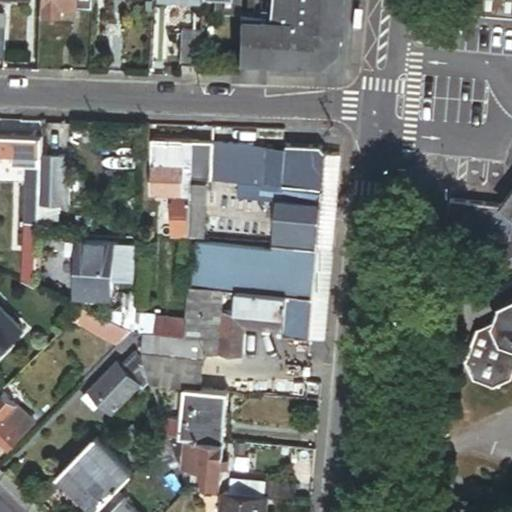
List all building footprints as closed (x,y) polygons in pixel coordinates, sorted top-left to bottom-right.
[(73,0),(38,0),(38,17),(59,18),(60,10),(73,10),(73,0)] [(214,0),(214,16),(235,16),(235,12),(239,13),(239,0),(214,0)] [(338,50),(342,0),(266,0),(265,17),(240,16),(237,63),(319,66),(338,50)] [(511,0),(464,0),(463,15),(511,19),(511,0)] [(182,64),(199,65),(201,32),(183,31),(182,64)] [(38,154),(43,154),(44,136),(0,134),(0,152),(18,153),(38,154)] [(185,161),(186,143),(153,143),(153,166),(185,167),(185,161)] [(212,177),(215,146),(215,143),(195,143),(193,175),(212,177)] [(285,185),(326,189),(329,153),(322,145),(289,145),(288,151),(285,185)] [(259,149),(215,146),(212,177),(256,181),(256,178),(259,149)] [(270,150),(259,149),(256,178),(266,179),(270,150)] [(266,182),(266,183),(285,185),(288,151),(270,150),(266,179),(266,182)] [(38,154),(18,153),(17,165),(31,166),(37,166),(38,154)] [(41,226),(55,227),(56,206),(63,206),(65,157),(44,156),(41,226)] [(191,177),(192,161),(185,161),(185,167),(184,195),(175,195),(174,214),(191,215),(193,184),(193,177),(191,177)] [(28,224),(41,224),(43,166),(37,166),(31,166),(28,224)] [(184,195),(185,167),(153,166),(152,194),(175,195),(184,195)] [(325,204),(326,189),(285,185),(266,183),(241,181),(240,189),(239,197),(276,200),(276,196),(285,197),(284,200),(325,204)] [(208,185),(193,184),(191,215),(190,235),(206,236),(208,185)] [(511,191),(498,209),(511,220),(511,191)] [(274,244),(320,249),(325,204),(284,200),(279,199),(274,244)] [(446,204),(444,228),(485,231),(487,208),(446,204)] [(190,235),(191,215),(174,214),(173,234),(190,236),(190,235)] [(41,224),(28,224),(27,283),(38,288),(41,224)] [(238,291),(288,295),(316,298),(320,249),(274,244),(274,248),(196,240),(192,286),(226,289),(224,311),(227,311),(236,312),(238,291)] [(116,300),(118,243),(80,242),(78,298),(116,300)] [(116,300),(133,301),(136,244),(118,243),(116,300)] [(189,318),(188,318),(186,336),(208,338),(221,339),(224,311),(226,289),(192,286),(189,318)] [(312,339),(316,298),(288,295),(238,291),(236,312),(227,311),(224,340),(246,342),(247,327),(285,331),(284,336),(312,339)] [(511,300),(497,307),(489,327),(472,336),(464,363),(468,381),(492,391),(507,382),(511,369),(511,300)] [(137,331),(137,323),(137,303),(128,302),(127,314),(114,313),(114,321),(133,329),(137,331)] [(73,318),(83,308),(73,303),(63,312),(72,320),(73,318)] [(73,318),(119,343),(122,340),(133,329),(114,321),(83,308),(73,318)] [(0,353),(23,330),(8,314),(0,322),(0,353)] [(186,336),(188,318),(157,316),(156,326),(156,333),(186,336)] [(133,329),(122,340),(136,356),(143,354),(137,331),(133,329)] [(137,331),(143,354),(145,361),(151,381),(152,384),(187,387),(203,389),(206,356),(144,351),(146,332),(137,331)] [(208,338),(186,336),(156,333),(151,332),(146,332),(144,351),(206,356),(207,351),(208,338)] [(221,339),(208,338),(207,351),(220,352),(221,339)] [(245,355),(246,342),(224,340),(223,353),(245,355)] [(127,355),(120,362),(142,385),(145,387),(151,381),(145,361),(137,366),(127,355)] [(142,385),(120,362),(91,391),(113,413),(142,385)] [(164,442),(170,436),(170,435),(164,417),(152,384),(151,381),(145,387),(164,442)] [(226,440),(231,391),(203,389),(187,387),(185,419),(183,436),(226,440)] [(12,407),(14,408),(19,403),(6,391),(0,398),(0,419),(4,415),(12,407)] [(25,419),(14,408),(12,407),(4,415),(17,428),(25,419)] [(17,428),(4,415),(0,419),(0,439),(10,449),(35,423),(28,416),(25,419),(17,428)] [(185,419),(164,417),(170,435),(183,436),(185,419)] [(152,444),(132,428),(121,442),(140,458),(152,444)] [(138,469),(100,433),(64,470),(101,507),(138,469)] [(172,463),(179,460),(178,457),(170,436),(164,442),(172,463)] [(183,438),(170,436),(178,457),(181,457),(183,438)] [(222,485),(226,442),(186,438),(184,464),(203,466),(201,483),(222,485)] [(264,495),(265,480),(232,477),(230,491),(264,495)] [(265,480),(264,495),(269,495),(295,497),(297,483),(265,480)] [(230,491),(221,491),(219,511),(267,511),(269,495),(264,495),(230,491)] [(110,511),(141,511),(125,497),(110,511)]
